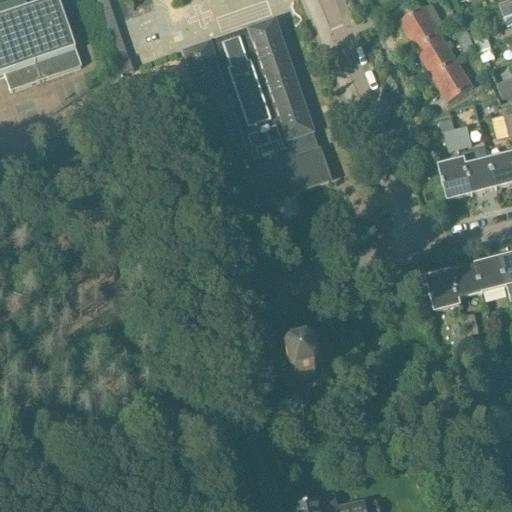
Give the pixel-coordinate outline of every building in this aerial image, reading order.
[(0,0),(0,78),(5,77),(11,94),(82,69),(76,53),(61,9),(68,7),(65,0),(0,0)] [(511,3),(499,9),(504,22),(511,19),(511,3)] [(447,32),(458,28),(455,19),(444,24),(447,32)] [(390,56),(424,42),(415,21),(382,35),(390,56)] [(211,47),(183,57),(221,169),(223,168),(228,186),(227,186),(237,215),(238,215),(237,213),(271,202),(271,203),(273,203),(272,200),(292,193),(293,196),(294,196),(293,194),(327,183),(327,184),(329,184),(319,155),(318,156),(312,138),(313,138),(275,26),(248,35),(250,40),(213,53),(211,47)] [(450,40),(462,36),(458,28),(447,32),(450,40)] [(484,36),(473,40),(479,55),(490,50),(484,36)] [(399,76),(432,62),(424,42),(390,56),(399,76)] [(490,50),(479,55),(485,68),(495,63),(490,50)] [(460,64),(459,64),(462,72),(474,68),(471,60),(460,64)] [(432,62),(399,76),(407,96),(440,82),(432,62)] [(115,79),(106,82),(111,95),(126,90),(122,79),(134,74),(130,63),(119,67),(112,69),(115,79)] [(474,68),(462,72),(466,81),(477,76),(474,68)] [(504,102),(511,98),(511,68),(494,75),(504,102)] [(416,116),(449,103),(440,82),(407,96),(416,116)] [(504,120),(492,123),(497,143),(509,140),(504,120)] [(451,123),(439,126),(442,137),(443,137),(454,134),(451,123)] [(459,153),(472,149),(468,130),(454,134),(459,153)] [(454,134),(443,137),(449,155),(459,153),(454,134)] [(511,158),(488,165),(496,193),(511,189),(511,158)] [(471,200),(464,171),(463,167),(462,165),(438,171),(447,206),(471,200)] [(464,171),(471,200),(496,193),(488,165),(464,171)] [(511,258),(498,262),(506,292),(510,305),(511,304),(511,258)] [(498,262),(474,268),(481,298),(506,292),(498,262)] [(474,268),(449,275),(457,304),(469,301),(481,298),(474,268)] [(449,275),(424,281),(427,290),(432,309),(434,317),(458,311),(457,304),(449,275)] [(473,317),(461,320),(466,340),(478,336),(473,317)] [(470,358),(464,337),(452,341),(457,361),(470,358)] [(297,386),(315,382),(320,373),(316,356),(307,350),(290,354),(284,363),(288,381),(297,386)] [(511,362),(501,365),(506,385),(511,383),(511,362)] [(438,386),(421,390),(423,398),(440,395),(438,386)] [(267,467),(253,470),(260,503),(274,500),(267,467)] [(379,511),(377,503),(364,506),(341,511),(336,511),(334,501),(315,505),(316,507),(294,511),(379,511)]
